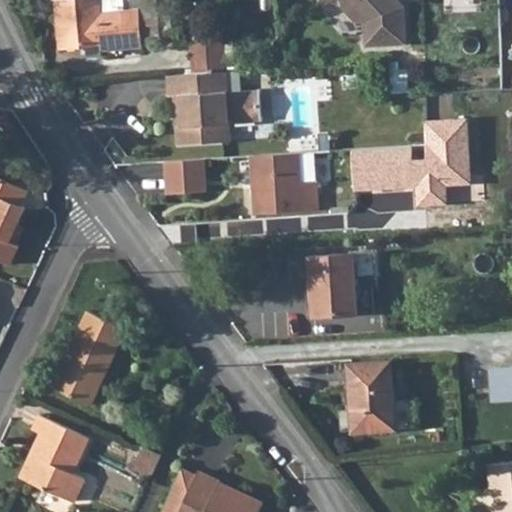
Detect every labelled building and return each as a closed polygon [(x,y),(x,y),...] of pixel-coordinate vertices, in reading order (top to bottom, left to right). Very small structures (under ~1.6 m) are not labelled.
[(132,0),(134,11),(101,14),(99,0),(57,0),(62,46),(87,44),(88,56),(104,54),(103,50),(144,47),(143,39),(161,38),(161,30),(158,4),(158,0),(132,0)] [(400,0),(327,0),(327,1),(343,0),(343,8),(358,22),(366,22),(366,46),(408,45),(408,7),(400,0)] [(158,4),(161,30),(169,29),(167,3),(158,4)] [(192,36),(193,52),(224,50),(224,34),(192,36)] [(226,71),(224,50),(193,52),(194,73),(226,71)] [(194,73),(169,74),(171,95),(176,95),(176,111),(182,111),(183,124),(177,124),(178,144),(230,141),(229,121),(262,119),(261,90),(227,92),(226,71),(194,73)] [(351,149),(354,186),(386,184),(385,172),(406,171),(407,187),(415,187),(417,209),(453,205),(482,204),(482,183),(472,183),(467,118),(426,118),(429,157),(415,158),(414,145),(351,149)] [(302,152),(259,154),(260,181),(255,181),(257,213),(319,210),(316,151),(302,152)] [(204,158),(166,160),(168,193),(206,190),(204,158)] [(406,171),(385,172),(386,184),(407,183),(406,171)] [(29,190),(0,176),(0,259),(11,265),(20,245),(11,241),(26,208),(21,206),(29,190)] [(359,313),(355,253),(311,256),(315,316),(359,313)] [(92,405),(127,328),(89,311),(54,387),(92,405)] [(355,431),(398,428),(393,360),(350,362),(355,431)] [(511,365),(493,367),(495,399),(511,398),(511,365)] [(73,472),(89,437),(41,414),(34,429),(42,433),(21,477),(74,502),(85,478),(73,472)] [(129,466),(152,477),(163,454),(144,446),(138,458),(134,456),(129,466)] [(511,511),(511,462),(490,465),(492,486),(496,486),(498,505),(495,506),(495,511),(511,511)] [(183,467),(162,511),(260,511),(265,501),(229,485),(223,499),(215,495),(221,481),(222,480),(200,470),(198,474),(183,467)] [(223,499),(229,485),(221,481),(215,495),(223,499)]
